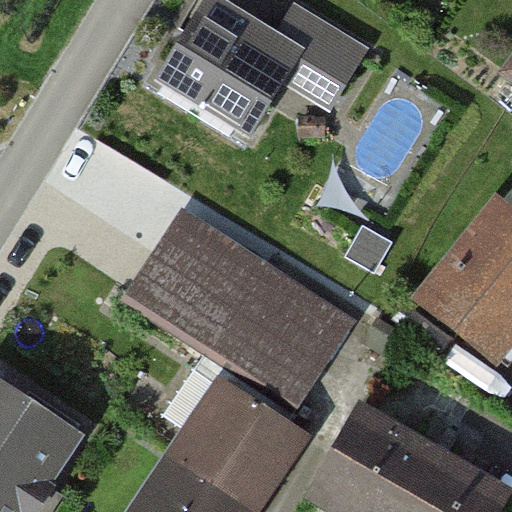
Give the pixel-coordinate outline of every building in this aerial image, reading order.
[(212,2),(165,80),(252,132),(298,57),(346,86),(365,55),(295,13),(277,41),(212,2)] [(511,346),(511,202),(501,193),(415,298),(497,365),(511,346)] [(128,305),(231,372),(138,511),(254,511),(312,426),(292,413),(346,331),(181,224),(128,305)] [(74,438),(0,389),(0,511),(38,511),(52,492),(42,486),(74,438)] [(362,414),(313,497),(340,511),(499,511),(507,498),(362,414)]
